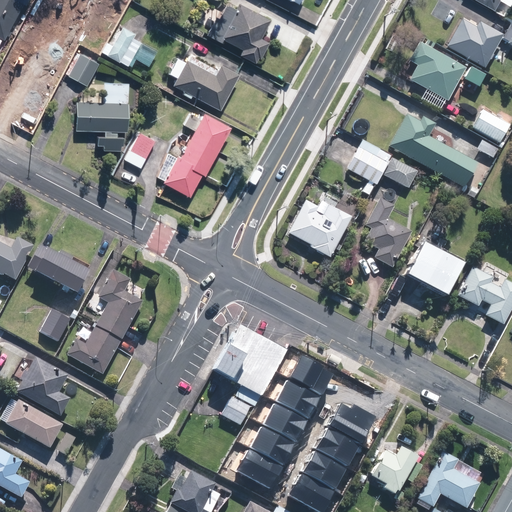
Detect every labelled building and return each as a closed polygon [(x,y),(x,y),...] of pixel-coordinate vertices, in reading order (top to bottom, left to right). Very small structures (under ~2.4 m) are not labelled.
[(0,0),(0,38),(1,39),(20,4),(12,0),(0,0)] [(479,0),(496,9),(501,0),(479,0)] [(214,17),(204,35),(218,42),(220,39),(241,50),(239,55),(252,62),(255,57),(257,59),(266,43),(258,39),(267,21),(236,5),(233,10),(224,5),(216,19),(214,17)] [(54,14),(53,13),(33,50),(23,53),(28,65),(0,81),(0,86),(13,113),(36,101),(33,93),(45,85),(41,78),(60,67),(56,61),(72,33),(62,28),(65,21),(54,14)] [(459,20),(443,47),(481,69),(499,37),(477,24),(474,29),(459,20)] [(133,34),(121,27),(105,56),(125,67),(126,65),(129,67),(133,59),(146,66),(155,51),(131,38),(133,34)] [(462,69),(416,43),(406,60),(415,65),(406,80),(444,101),(462,69)] [(99,64),(80,54),(69,76),(88,85),(99,64)] [(185,57),(172,82),(218,107),(237,72),(219,63),(214,73),(185,57)] [(74,102),(74,130),(103,131),(103,138),(95,138),(95,145),(102,145),(102,149),(118,150),(118,137),(114,137),(114,131),(124,132),(126,84),(102,83),(101,103),(74,102)] [(480,111),(470,129),(496,143),(506,126),(480,111)] [(202,177),(228,128),(202,114),(178,159),(176,157),(162,183),(188,196),(199,175),(202,177)] [(417,122),(403,115),(386,146),(465,188),(479,163),(426,135),(432,125),(419,118),(417,122)] [(153,141),(137,133),(123,160),(139,168),(153,141)] [(496,149),(480,139),(473,150),(481,155),(479,160),(486,165),(496,149)] [(388,156),(359,141),(344,170),(373,185),(388,156)] [(413,171),(389,159),(380,175),(404,188),(413,171)] [(389,267),(408,232),(384,220),(391,206),(376,198),(362,226),(368,229),(362,242),(376,249),(371,258),(389,267)] [(303,201),(286,234),(328,257),(349,218),(334,209),(332,213),(315,204),(313,206),(303,201)] [(0,244),(0,273),(13,280),(31,246),(15,237),(8,249),(0,244)] [(463,262),(425,242),(408,273),(446,294),(463,262)] [(38,243),(26,266),(73,291),(86,268),(38,243)] [(474,266),(458,294),(479,306),(482,300),(491,305),(486,315),(503,325),(511,308),(511,283),(504,279),(500,287),(491,282),(494,277),(474,266)] [(100,374),(139,301),(121,291),(128,280),(111,271),(96,298),(106,303),(83,345),(73,340),(64,356),(100,374)] [(67,319),(50,310),(39,331),(56,340),(67,319)] [(286,352),(240,328),(217,372),(263,396),(286,352)] [(302,356),(238,471),(270,488),(333,373),(302,356)] [(32,358),(13,393),(57,416),(66,399),(54,392),(64,375),(32,358)] [(237,425),(247,407),(229,398),(219,416),(237,425)] [(15,400),(2,423),(46,448),(59,424),(15,400)] [(351,409),(340,403),(289,496),(318,511),(323,511),(376,416),(354,404),(351,409)] [(400,491),(420,456),(403,447),(397,458),(386,452),(373,475),(400,491)] [(0,488),(16,497),(26,481),(12,474),(19,461),(0,450),(0,488)] [(454,460),(439,451),(413,499),(429,507),(436,492),(462,506),(475,483),(449,469),(454,460)] [(197,511),(212,484),(187,472),(177,491),(175,490),(163,511),(197,511)] [(263,511),(246,502),(240,511),(263,511)]
